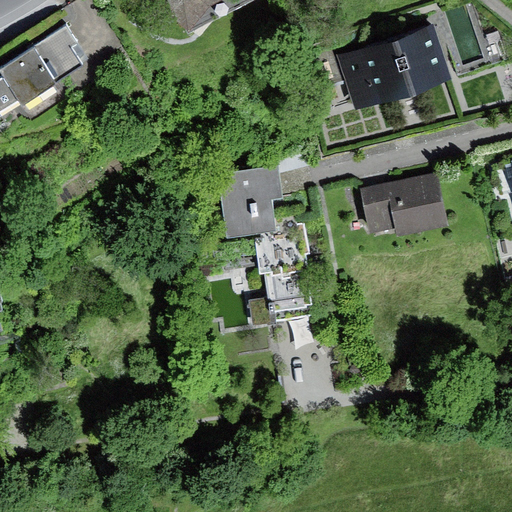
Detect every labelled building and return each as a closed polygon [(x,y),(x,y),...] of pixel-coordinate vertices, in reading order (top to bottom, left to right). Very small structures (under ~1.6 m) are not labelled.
[(171,0),(179,4),(172,12),(195,28),(208,6),(219,0),(171,0)] [(434,22),(393,35),(411,88),(452,75),(434,22)] [(78,41),(67,27),(2,71),(5,76),(0,79),(0,111),(3,116),(81,65),(70,45),(78,41)] [(393,35),(338,53),(355,106),(411,88),(393,35)] [(292,164),(226,176),(238,237),(260,233),(303,225),(302,216),(292,164)] [(438,170),(361,186),(370,230),(396,225),(397,233),(449,222),(438,170)] [(271,273),(277,317),(293,315),(321,310),(314,260),(318,258),(311,215),(302,216),(303,225),(260,233),(266,274),(271,273)]
